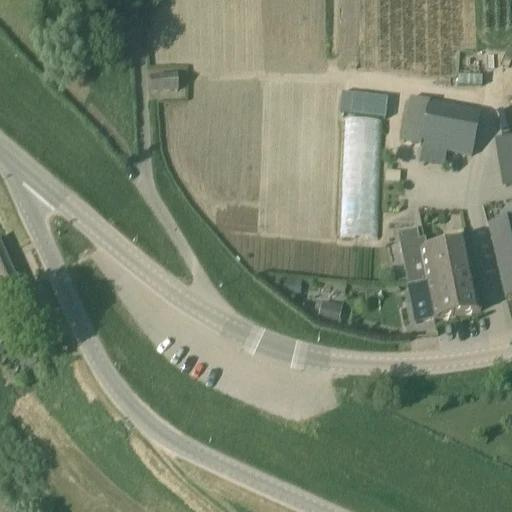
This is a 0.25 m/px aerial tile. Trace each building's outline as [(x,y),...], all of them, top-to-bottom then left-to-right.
[(177,95),(176,77),(148,79),(150,97),(177,95)] [(386,101),(352,96),(349,116),(384,121),(386,101)] [(420,148),(420,149),(470,159),(478,113),(429,102),(428,104),(420,148)] [(511,297),(511,219),(486,225),(505,300),(511,297)] [(418,242),(416,232),(396,236),(406,288),(426,284),(426,286),(472,278),(465,244),(426,252),(424,241),(418,242)] [(0,319),(26,308),(0,248),(0,319)] [(472,278),(426,286),(411,289),(415,307),(430,305),(434,323),(480,313),(472,278)] [(283,283),(282,295),(291,296),(292,283),(283,283)] [(320,305),(316,319),(316,322),(337,326),(341,310),(320,305)]
